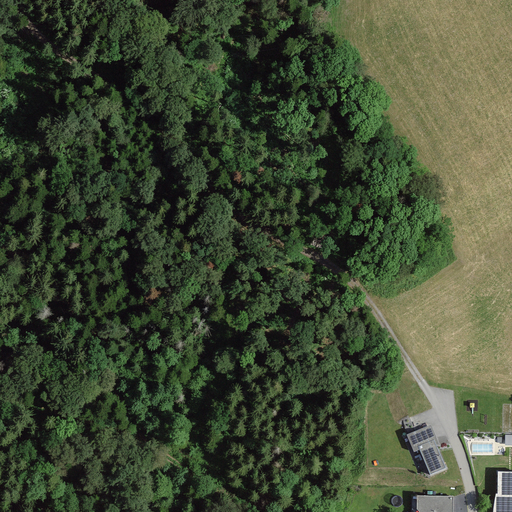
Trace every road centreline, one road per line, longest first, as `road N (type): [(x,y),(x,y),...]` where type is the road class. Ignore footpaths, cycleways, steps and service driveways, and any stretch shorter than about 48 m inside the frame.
road 1 (track): [(423,384),(375,304),(339,270),(221,197),(159,120),(38,34),(11,0)]
road 2 (track): [(244,511),(133,419),(85,328),(0,241)]
road 3 (track): [(0,203),(58,179),(221,197)]
road 4 (residential): [(423,384),(452,430),(472,511)]
